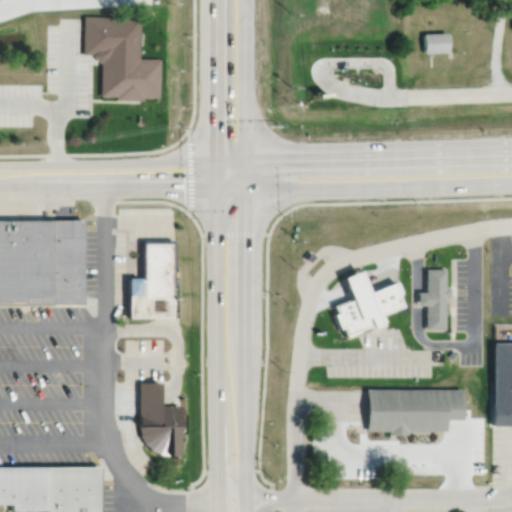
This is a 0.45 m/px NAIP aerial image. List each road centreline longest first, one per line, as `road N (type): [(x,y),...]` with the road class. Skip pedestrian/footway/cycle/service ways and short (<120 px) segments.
road 1 (residential): [(103,185),(111,446),(122,469),(152,496),(217,501)]
road 2 (trunk): [(215,160),(217,511)]
road 3 (trunk): [(245,511),(243,186)]
road 4 (trunk): [(215,186),(511,181)]
road 5 (trunk): [(495,153),(215,160)]
road 6 (residential): [(511,492),(245,497)]
road 7 (tertiary): [(215,160),(0,163)]
road 8 (tertiary): [(0,184),(215,186)]
road 9 (trunk): [(243,186),(243,0)]
road 10 (trunk): [(215,0),(215,160)]
road 11 (trunk): [(216,385),(228,422),(232,487),(245,497)]
